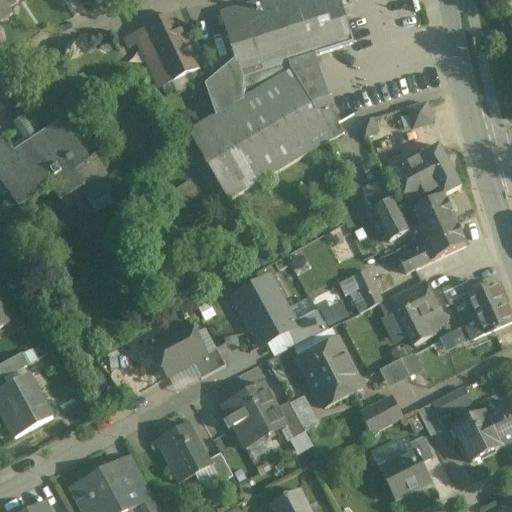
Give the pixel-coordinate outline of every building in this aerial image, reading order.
[(23,0),(0,0),(8,10),(23,0)] [(8,10),(0,0),(0,24),(13,16),(8,10)] [(294,0),(271,0),(220,15),(236,65),(241,81),(290,66),(352,46),(354,45),(339,0),(338,0),(324,5),(322,0),(294,0)] [(173,16),(146,29),(147,31),(157,53),(162,63),(189,50),(173,16)] [(157,53),(147,31),(136,36),(136,37),(127,42),(131,50),(140,46),(146,58),(157,53)] [(162,63),(150,69),(160,90),(162,89),(172,84),(199,71),(189,50),(162,63)] [(235,65),(206,89),(216,117),(240,103),(241,81),(236,65),(235,65)] [(216,117),(188,134),(229,203),(344,136),(338,126),(340,124),(330,107),(316,112),(293,73),(290,66),(241,81),(240,103),(216,117)] [(172,84),(162,89),(165,95),(175,90),(172,84)] [(429,105),(406,111),(412,133),(436,126),(429,105)] [(63,123),(36,141),(40,147),(18,162),(4,141),(0,143),(0,181),(20,211),(51,191),(57,201),(81,185),(94,205),(116,190),(95,159),(90,163),(63,123)] [(439,149),(422,158),(422,159),(391,175),(408,208),(440,192),(444,198),(460,190),(439,149)] [(384,181),(362,192),(372,212),(394,201),(384,181)] [(444,198),(402,218),(394,201),(372,212),(389,245),(420,229),(424,239),(455,224),(444,198)] [(0,238),(11,231),(0,215),(0,238)] [(455,224),(424,239),(428,247),(400,261),(406,277),(466,248),(455,224)] [(276,272),(232,295),(264,344),(303,323),(276,272)] [(383,305),(366,273),(352,281),(368,312),(383,305)] [(465,280),(442,292),(450,308),(456,305),(456,304),(472,296),(465,280)] [(425,284),(391,301),(414,349),(432,340),(423,322),(439,313),(425,284)] [(472,296),(456,304),(456,305),(474,343),(474,342),(511,325),(494,286),(472,296)] [(0,305),(0,330),(11,325),(0,305)] [(206,357),(188,324),(150,346),(153,351),(151,356),(156,365),(161,366),(168,379),(193,366),(207,358),(206,357)] [(446,353),(466,343),(460,330),(440,340),(446,353)] [(331,331),(310,342),(315,353),(336,342),(331,331)] [(315,353),(299,361),(325,411),(362,392),(337,342),(336,342),(315,353)] [(207,358),(193,366),(201,382),(226,368),(217,351),(206,357),(207,358)] [(22,356),(0,367),(0,373),(4,381),(29,368),(22,356)] [(420,375),(411,357),(401,362),(410,380),(420,375)] [(401,362),(381,372),(390,390),(410,380),(401,362)] [(30,378),(0,393),(0,414),(14,441),(53,420),(30,378)] [(263,385),(222,408),(246,452),(248,451),(246,447),(264,437),(267,442),(269,442),(266,436),(284,427),(286,431),(287,431),(288,430),(277,411),(263,385)] [(291,406),(308,432),(320,424),(303,398),(291,406)] [(392,400),(362,416),(372,437),(403,421),(392,400)] [(305,435),(289,405),(277,411),(288,430),(287,431),(293,441),(305,435)] [(432,406),(418,414),(430,439),(445,431),(432,406)] [(511,409),(506,412),(505,411),(487,419),(502,450),(503,450),(511,445),(511,409)] [(485,414),(455,429),(472,465),(503,450),(502,450),(487,419),(485,414)] [(190,426),(156,444),(179,487),(211,469),(213,469),(209,462),(190,426)] [(434,461),(423,440),(410,446),(415,455),(416,454),(422,467),(434,461)] [(415,455),(380,473),(396,504),(432,486),(422,467),(416,454),(415,455)] [(233,479),(220,456),(209,462),(213,469),(211,469),(220,486),(233,479)] [(131,458),(70,491),(78,507),(94,499),(95,501),(96,500),(102,511),(133,511),(141,508),(130,486),(143,479),(131,458)] [(160,511),(143,479),(130,486),(141,508),(143,511),(160,511)] [(310,511),(300,492),(270,508),(272,511),(310,511)]
